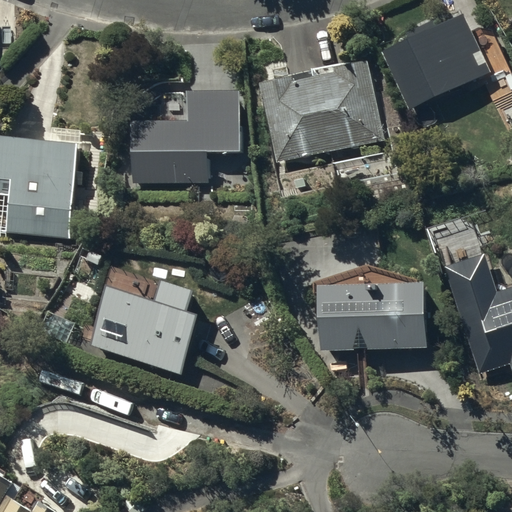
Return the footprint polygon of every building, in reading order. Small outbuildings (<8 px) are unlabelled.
[(495,70),(469,7),(439,22),(436,16),(409,31),(410,34),(388,46),(413,106),(495,70)] [(372,56),(337,62),(338,69),(298,76),(297,71),(263,78),(277,161),(387,139),(372,56)] [(244,85),(191,85),(191,117),(185,117),(185,91),(164,92),(164,118),(135,118),(136,180),(210,180),(210,147),(244,147),(244,85)] [(72,236),(80,139),(2,130),(0,152),(0,189),(12,191),(9,231),(72,236)] [(493,247),(446,262),(482,370),(511,360),(511,281),(504,284),(493,247)] [(200,285),(166,274),(159,294),(113,278),(92,340),(182,370),(203,308),(193,305),(200,285)] [(430,276),(324,280),(325,346),(432,343),(430,276)] [(0,511),(66,511),(67,511),(25,483),(24,486),(15,480),(17,477),(0,464),(0,511)]
